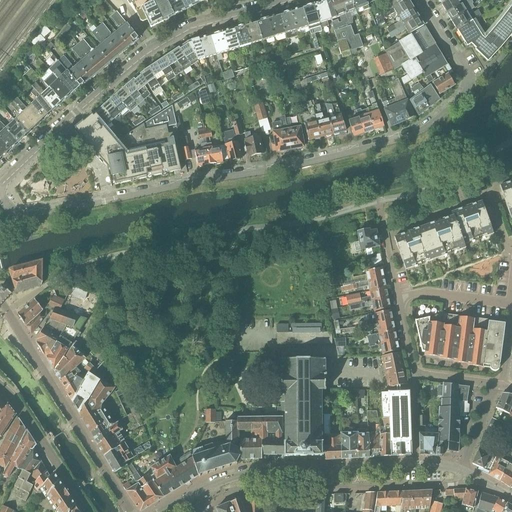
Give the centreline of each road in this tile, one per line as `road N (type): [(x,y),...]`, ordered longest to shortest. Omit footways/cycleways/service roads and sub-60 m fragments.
road 1 (residential): [(0,195),(18,218),(302,162),(426,124),(473,83),(424,0)]
road 2 (residential): [(277,0),(165,39),(0,184)]
road 3 (residential): [(130,511),(0,299)]
road 4 (residential): [(416,466),(254,472),(190,495)]
road 5 (residential): [(0,386),(88,511)]
